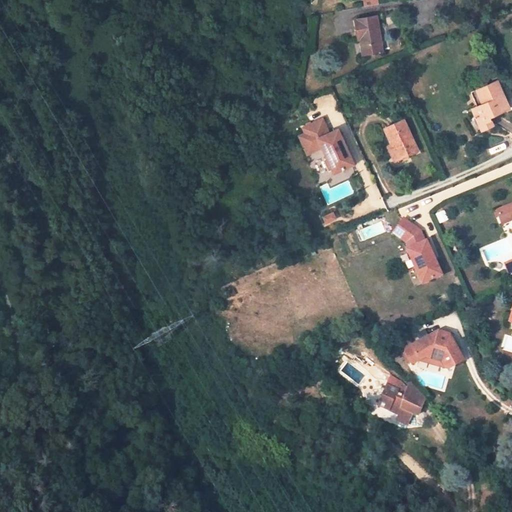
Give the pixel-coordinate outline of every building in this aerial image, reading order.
[(381,51),(375,16),(353,20),(357,39),(358,38),(362,38),(365,54),(381,51)] [(471,93),(477,106),(471,109),(477,122),(478,125),(483,123),(485,128),(492,125),(488,117),(508,109),(496,81),(476,90),(471,93)] [(322,116),(302,124),(304,130),(298,133),(306,151),(320,145),(331,171),(352,162),(337,127),(328,130),(322,116)] [(416,150),(402,119),(384,127),(391,144),(394,143),(395,145),(389,148),(394,160),(416,150)] [(511,207),(496,215),(502,228),(511,223),(511,207)] [(402,219),(391,232),(403,243),(406,249),(404,250),(418,285),(438,277),(423,242),(422,243),(418,232),(402,219)] [(418,361),(446,369),(452,366),(453,364),(454,365),(462,361),(448,335),(439,332),(430,336),(426,329),(417,334),(421,341),(405,349),(404,352),(411,364),(418,361)] [(392,376),(380,405),(401,414),(412,419),(422,396),(412,385),(408,388),(402,381),(401,382),(392,376)]
